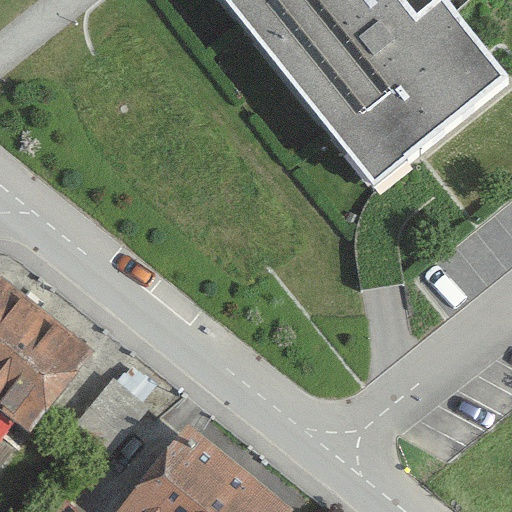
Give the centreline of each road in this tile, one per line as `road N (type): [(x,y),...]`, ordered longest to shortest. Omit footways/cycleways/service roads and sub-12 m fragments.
road 1 (residential): [(0,192),(334,453)]
road 2 (residential): [(334,453),(511,310)]
